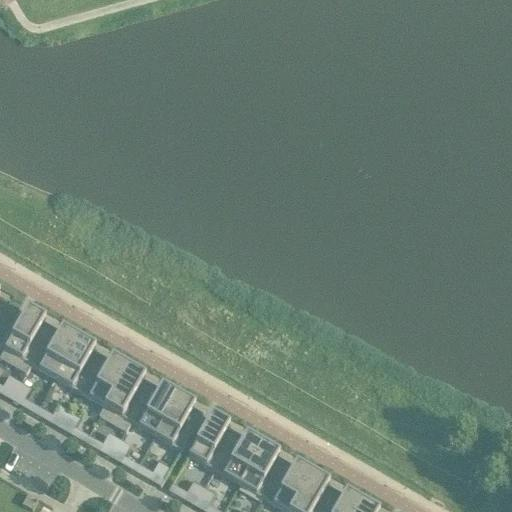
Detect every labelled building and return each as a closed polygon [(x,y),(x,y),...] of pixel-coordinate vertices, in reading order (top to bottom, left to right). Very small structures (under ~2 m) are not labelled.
[(30,369),(51,331),(25,317),(4,354),(0,360),(0,362),(25,377),(29,369),(30,369)] [(30,369),(55,383),(76,346),(51,331),(30,369)] [(55,383),(79,398),(101,360),(76,346),(55,383)] [(79,398),(104,412),(126,375),(101,360),(79,398)] [(129,426),(151,389),(126,375),(104,412),(99,421),(124,435),(129,426)] [(176,403),(151,389),(129,426),(154,441),(176,403)] [(24,403),(20,410),(35,418),(39,411),(24,403)] [(180,456),(202,418),(176,403),(154,441),(180,456)] [(53,419),(39,411),(35,418),(49,426),(53,419)] [(188,460),(214,475),(235,438),(209,423),(188,460)] [(70,439),(84,447),(88,440),(74,432),(70,439)] [(214,475),(239,489),(260,452),(235,438),(214,475)] [(103,448),(88,440),(84,447),(99,455),(103,448)] [(239,489),(264,504),(285,466),(260,452),(239,489)] [(124,460),(120,467),(134,475),(138,469),(124,460)] [(292,511),(310,481),(285,466),(264,504),(277,511),(292,511)] [(152,477),(138,469),(134,475),(148,484),(152,477)] [(292,511),(325,511),(335,495),(310,481),(292,511)] [(183,503),(187,496),(172,488),(168,495),(183,503)] [(358,511),(360,510),(335,495),(325,511),(358,511)] [(23,508),(30,511),(32,511),(37,504),(28,498),(23,508)]
